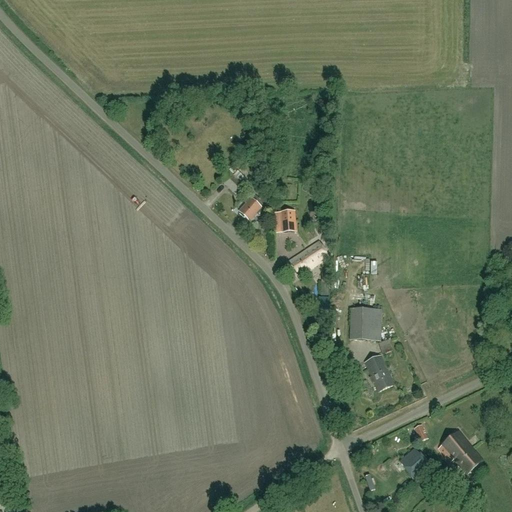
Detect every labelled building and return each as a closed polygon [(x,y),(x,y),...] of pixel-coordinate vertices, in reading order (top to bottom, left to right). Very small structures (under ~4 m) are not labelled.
[(241,171),(236,176),(243,182),(247,178),(241,171)] [(244,186),(229,172),(221,182),(236,196),(244,186)] [(268,210),(268,202),(262,197),(259,200),(252,194),(244,203),(247,205),(240,213),(250,223),(260,211),(263,213),(265,213),(268,210)] [(282,234),(297,233),(295,212),(280,213),(282,234)] [(310,270),(325,261),(329,258),(319,243),(290,262),(298,275),(308,268),(310,270)] [(381,342),(382,311),(351,310),(350,341),(381,342)] [(382,355),(393,351),(389,340),(378,344),(382,355)] [(378,394),(395,386),(381,356),(365,364),(378,394)] [(464,412),(474,404),(470,398),(459,406),(464,412)] [(421,443),(428,440),(422,426),(414,429),(421,443)] [(467,477),(483,462),(458,432),(437,450),(451,465),(454,462),(467,477)] [(417,485),(432,471),(414,450),(399,463),(417,485)]
